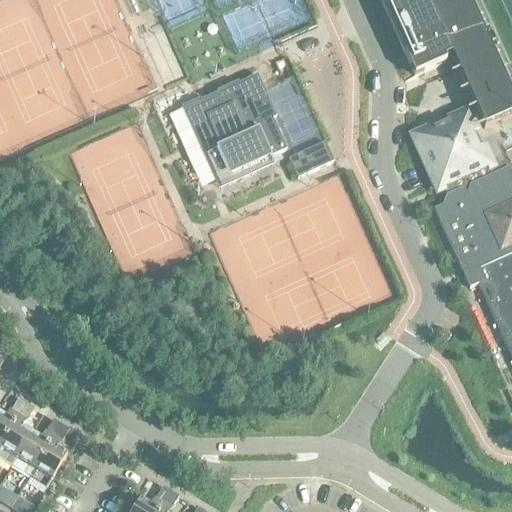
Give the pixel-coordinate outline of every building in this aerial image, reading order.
[(378,0),(414,78),(445,64),(443,60),(451,57),(467,95),(474,109),(475,112),(482,126),(483,130),(488,128),(499,123),(511,117),(511,100),(489,48),(485,50),(481,41),(469,47),(465,37),(477,32),(473,23),(477,22),(467,0),(378,0)] [(217,92),(216,93),(217,95),(183,110),(216,183),(286,152),(272,121),(275,119),(262,90),(256,77),(226,90),(228,94),(219,97),(217,92)] [(425,134),(418,137),(419,138),(421,141),(417,143),(417,142),(416,143),(435,187),(436,187),(438,190),(441,188),(441,190),(442,189),(446,197),(445,197),(441,207),(433,211),(469,290),(477,287),(511,364),(511,172),(505,170),(500,172),(495,161),(488,164),(469,120),(467,120),(468,121),(464,122),(462,118),(463,118),(462,117),(435,129),(435,130),(425,135),(425,134)] [(333,163),(323,143),(300,153),(309,174),(333,163)] [(0,447),(26,405),(18,400),(8,415),(8,416),(5,421),(0,418),(0,447)] [(0,447),(0,461),(11,469),(30,437),(21,431),(24,426),(25,425),(24,425),(34,410),(26,405),(0,447)] [(39,443),(30,437),(11,469),(28,479),(60,426),(53,422),(43,437),(42,438),(43,438),(39,443)] [(59,447),(68,431),(60,426),(28,479),(47,490),(66,459),(65,458),(55,452),(58,448),(59,448),(59,447)] [(133,511),(158,511),(170,493),(162,488),(153,504),(152,503),(152,504),(152,505),(149,510),(140,504),(139,503),(133,511)] [(170,493),(158,511),(169,511),(178,498),(170,493)]
